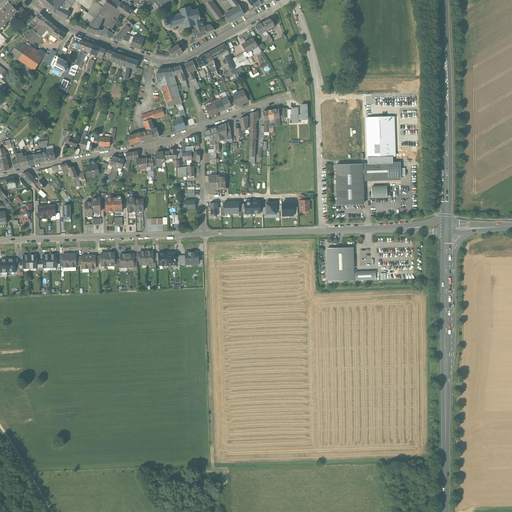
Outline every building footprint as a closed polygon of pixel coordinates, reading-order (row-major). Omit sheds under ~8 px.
[(21,0),(8,0),(8,1),(9,3),(18,12),(20,9),(17,6),(22,0),(21,0)] [(55,0),(54,2),(51,0),(46,0),(43,4),(54,14),(66,20),(70,13),(60,7),(65,0),(55,0)] [(102,8),(91,24),(99,28),(104,18),(109,21),(111,19),(119,6),(121,4),(123,0),(107,0),(106,2),(102,8)] [(102,8),(106,2),(103,0),(98,0),(95,4),(102,8)] [(123,0),(121,4),(129,9),(132,4),(129,2),(130,0),(123,0)] [(151,0),(144,6),(148,11),(148,12),(149,14),(150,13),(151,14),(155,10),(156,11),(161,6),(168,1),(168,0),(151,0)] [(234,0),(227,0),(230,3),(231,2),(236,8),(240,6),(234,0)] [(258,0),(251,0),(249,2),(254,9),(262,4),(258,0)] [(222,17),(210,1),(209,2),(209,1),(205,5),(217,20),(222,17)] [(9,3),(0,12),(0,16),(7,23),(17,12),(18,12),(9,3)] [(119,6),(111,19),(115,21),(121,13),(123,15),(127,18),(133,12),(129,9),(121,4),(119,6)] [(236,8),(225,15),(229,23),(244,14),(240,6),(236,8)] [(189,7),(180,10),(181,14),(167,18),(168,20),(163,21),(165,27),(169,26),(170,29),(184,25),(185,29),(194,26),(195,29),(204,27),(202,22),(200,23),(199,20),(200,19),(198,10),(192,11),(191,8),(190,8),(189,7)] [(18,12),(17,12),(27,23),(29,25),(33,20),(34,19),(30,15),(28,12),(27,13),(21,8),(20,9),(18,12)] [(121,13),(115,21),(117,22),(121,25),(123,22),(125,20),(126,19),(127,18),(123,15),(121,13)] [(34,28),(44,17),(39,14),(34,19),(33,20),(36,23),(32,26),(34,28)] [(34,28),(32,30),(24,38),(27,40),(32,45),(35,42),(38,44),(42,39),(39,37),(46,30),(52,35),(57,29),(44,17),(34,28)] [(271,18),(260,24),(266,31),(266,32),(275,27),(271,18)] [(111,19),(109,21),(105,29),(110,32),(117,22),(115,21),(111,19)] [(99,28),(91,24),(86,31),(96,35),(100,36),(103,32),(98,30),(99,28)] [(266,31),(260,24),(255,27),(261,38),(264,37),(262,33),(266,31)] [(195,29),(192,30),(195,40),(202,38),(202,37),(204,36),(207,35),(207,34),(209,34),(209,33),(212,32),(214,31),(210,25),(204,27),(195,29)] [(65,34),(57,29),(52,35),(51,36),(49,39),(54,43),(57,39),(60,42),(65,34)] [(110,32),(105,29),(103,32),(100,36),(110,39),(112,34),(110,32)] [(131,36),(125,34),(123,37),(122,38),(123,39),(123,40),(129,42),(131,36)] [(143,41),(133,37),(130,46),(140,50),(143,41)] [(81,41),(74,38),(73,41),(72,41),(71,42),(72,43),(71,47),(78,50),(78,49),(81,41)] [(253,39),(242,45),(246,52),(247,53),(251,51),(254,56),(261,52),(253,39)] [(88,43),(81,41),(78,49),(81,50),(75,65),(79,66),(81,61),(85,51),(88,43)] [(36,55),(20,43),(10,54),(34,71),(42,59),(36,55)] [(94,45),(88,43),(85,51),(81,61),(82,61),(83,60),(84,61),(86,55),(85,55),(86,52),(90,54),(94,45)] [(224,44),(209,53),(213,60),(223,54),(225,57),(229,55),(226,49),(227,48),(224,44)] [(100,48),(94,45),(90,54),(97,56),(100,48)] [(178,45),(174,47),(173,45),(170,47),(171,49),(167,51),(168,53),(166,54),(164,54),(163,57),(165,57),(166,57),(167,57),(170,55),(173,59),(183,53),(182,53),(183,53),(178,45)] [(106,50),(100,48),(97,56),(97,57),(99,58),(98,60),(101,62),(102,60),(103,56),(106,50)] [(53,58),(55,56),(57,53),(52,50),(45,62),(50,66),(53,58)] [(113,53),(106,50),(103,56),(106,58),(106,59),(110,61),(113,53)] [(247,60),(254,56),(251,51),(247,53),(246,52),(243,54),(247,60)] [(113,53),(110,61),(111,61),(111,62),(126,67),(126,64),(128,58),(113,53)] [(209,53),(203,56),(208,64),(213,61),(213,60),(209,53)] [(247,60),(243,54),(232,60),(236,70),(241,67),(240,64),(247,60)] [(225,57),(233,76),(238,74),(229,55),(225,57)] [(67,62),(55,56),(53,58),(50,66),(64,73),(65,72),(66,72),(68,69),(67,68),(68,66),(66,65),(67,62)] [(203,56),(196,60),(200,68),(208,64),(203,56)] [(138,62),(128,58),(126,64),(126,67),(124,80),(127,80),(128,79),(129,69),(127,69),(128,67),(135,70),(136,67),(138,62)] [(192,61),(184,65),(188,73),(191,72),(195,69),(192,61)] [(217,75),(213,61),(208,64),(210,68),(212,73),(213,77),(217,75)] [(89,69),(91,70),(93,67),(93,66),(86,63),(87,63),(85,62),(83,67),(89,69)] [(75,76),(79,66),(75,65),(71,67),(69,74),(75,76)] [(180,66),(172,68),(174,75),(174,76),(179,75),(181,82),(182,82),(185,81),(180,66)] [(135,70),(134,74),(140,76),(142,69),(136,67),(135,70)] [(172,68),(159,69),(155,76),(156,79),(174,75),(172,68)] [(200,88),(191,72),(188,73),(195,91),(200,88)] [(174,75),(156,79),(158,86),(159,89),(162,89),(168,107),(167,107),(167,110),(174,108),(174,106),(176,105),(177,107),(182,106),(179,93),(177,87),(174,76),(174,75)] [(59,89),(65,91),(69,82),(63,79),(59,89)] [(243,91),(238,93),(243,104),(248,102),(247,101),(245,95),(243,91)] [(238,93),(232,95),(234,100),(237,106),(243,104),(238,93)] [(226,96),(221,98),(221,99),(226,110),(231,108),(229,103),(227,96),(226,96)] [(221,99),(214,102),(218,113),(226,110),(221,99)] [(214,101),(204,105),(209,117),(218,113),(214,102),(214,101)] [(298,120),(307,120),(307,105),(301,105),(301,117),(298,117),(298,108),(292,109),(292,116),(291,116),(291,120),(292,120),(292,123),(298,123),(298,120)] [(175,116),(177,120),(182,118),(183,120),(186,118),(182,106),(177,107),(180,114),(175,116)] [(162,109),(141,116),(143,122),(151,120),(154,118),(164,115),(162,109)] [(257,112),(251,114),(250,121),(256,120),(259,120),(259,118),(257,118),(257,112)] [(177,120),(173,121),(176,131),(186,128),(183,120),(182,118),(177,120)] [(366,119),(367,157),(392,157),(395,157),(394,118),(366,119)] [(147,132),(128,137),(130,145),(153,138),(151,130),(154,129),(151,120),(143,122),(147,132)] [(216,145),(213,145),(214,153),(216,153),(219,153),(219,146),(218,142),(227,139),(227,136),(226,124),(217,127),(218,133),(215,134),(216,145)] [(209,130),(204,132),(204,138),(210,136),(215,134),(218,133),(217,127),(209,130)] [(154,129),(151,130),(153,138),(159,137),(156,128),(154,129)] [(241,128),(235,129),(237,138),(243,137),(242,131),(241,128)] [(74,141),(69,139),(67,144),(76,148),(80,137),(76,135),(74,141)] [(90,142),(87,141),(85,149),(90,150),(91,147),(92,147),(93,143),(96,143),(97,139),(91,138),(90,142)] [(105,138),(100,138),(100,139),(97,138),(97,139),(96,143),(100,144),(100,146),(105,146),(105,138)] [(53,149),(50,150),(50,151),(46,152),(48,161),(56,160),(53,149)] [(170,151),(165,152),(165,160),(173,160),(173,159),(176,159),(176,150),(170,150),(170,151)] [(42,153),(41,151),(32,153),(32,155),(34,164),(35,164),(48,161),(46,152),(42,153)] [(138,152),(125,154),(126,157),(126,160),(130,159),(139,158),(138,152)] [(165,152),(156,153),(157,157),(157,166),(161,166),(162,162),(165,162),(165,160),(165,152)] [(26,156),(23,157),(23,154),(15,155),(17,162),(19,168),(28,166),(26,156)] [(15,155),(10,156),(14,169),(19,168),(17,162),(15,155)] [(32,155),(26,156),(28,166),(34,164),(32,155)] [(118,158),(112,157),(111,160),(109,165),(114,167),(115,167),(118,158)] [(124,160),(118,158),(115,167),(118,168),(122,169),(124,160)] [(147,159),(136,161),(138,170),(147,168),(147,167),(147,159)] [(176,161),(175,161),(176,168),(179,168),(187,167),(186,164),(186,162),(184,161),(184,160),(183,160),(180,160),(176,161)] [(368,164),(336,165),(338,205),(363,204),(362,179),(362,178),(401,177),(400,163),(392,163),(368,164)] [(67,164),(60,165),(64,175),(65,176),(67,175),(67,174),(69,172),(68,168),(67,164)] [(58,165),(51,167),(54,174),(60,170),(58,165)] [(97,165),(86,167),(88,177),(99,175),(97,165)] [(76,174),(73,167),(73,166),(68,168),(69,172),(70,172),(71,176),(72,179),(77,178),(78,178),(76,174)] [(187,167),(179,168),(179,176),(187,176),(194,175),(193,168),(195,168),(195,167),(187,167)] [(218,175),(217,176),(217,190),(225,189),(225,181),(224,176),(221,176),(220,175),(220,174),(219,174),(218,175)] [(217,176),(209,176),(209,182),(209,190),(217,190),(217,176)] [(14,177),(6,179),(7,186),(8,186),(9,188),(13,187),(13,186),(17,185),(15,179),(14,179),(14,177)] [(77,178),(72,179),(73,183),(76,188),(79,186),(80,187),(81,187),(79,181),(77,178)] [(42,180),(37,184),(41,190),(46,186),(42,180)] [(37,184),(34,181),(29,184),(38,193),(40,190),(34,186),(37,184)] [(386,187),(371,187),(372,198),(387,197),(386,187)] [(106,199),(106,202),(106,212),(108,212),(108,213),(109,213),(109,214),(110,214),(111,214),(111,213),(112,213),(112,212),(114,212),(114,198),(106,199)] [(121,198),(114,198),(114,212),(122,212),(121,198)] [(9,205),(4,199),(2,201),(8,209),(10,208),(11,208),(8,205),(9,205)] [(100,199),(92,199),(92,203),(92,213),(100,213),(100,199)] [(141,199),(135,200),(135,212),(139,211),(140,213),(142,213),(143,211),(143,201),(143,199),(141,199)] [(195,200),(185,201),(185,210),(195,209),(195,200)] [(309,201),(300,201),(300,211),(304,211),(305,212),(307,212),(308,211),(309,211),(309,201)] [(92,203),(84,203),(85,216),(93,216),(92,213),(92,203)] [(266,214),(276,214),(276,210),(276,203),(266,203),(266,208),(266,214)] [(283,216),(293,216),(293,214),(293,206),(292,203),(282,203),(282,205),(282,211),(283,216)] [(39,206),(38,206),(38,211),(39,213),(38,213),(38,214),(39,218),(48,218),(47,206),(39,206)] [(55,206),(47,206),(48,218),(52,218),(52,216),(56,216),(55,211),(55,206)] [(63,217),(71,217),(70,206),(62,206),(63,217)] [(26,209),(20,209),(20,221),(24,220),(25,221),(26,221),(27,220),(28,220),(28,216),(29,215),(29,213),(28,209),(26,209)] [(122,218),(114,218),(114,226),(122,226),(122,218)] [(352,248),(327,249),(329,282),(376,280),(375,272),(353,273),(352,248)] [(186,256),(186,264),(198,264),(198,260),(198,257),(197,257),(197,252),(186,253),(186,256)] [(167,253),(158,254),(159,263),(159,265),(168,265),(167,253)] [(167,253),(168,265),(171,265),(172,268),(176,268),(176,262),(175,262),(175,260),(175,259),(176,259),(176,256),(174,256),(174,253),(167,253)] [(15,259),(6,259),(7,272),(15,272),(15,264),(15,259)]
